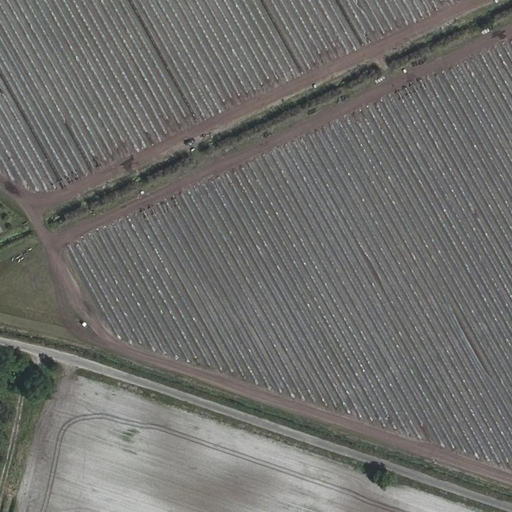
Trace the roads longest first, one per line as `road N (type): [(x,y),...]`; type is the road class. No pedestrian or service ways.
road 1 (unclassified): [(511,506),(74,358),(0,341)]
road 2 (track): [(0,502),(30,348)]
